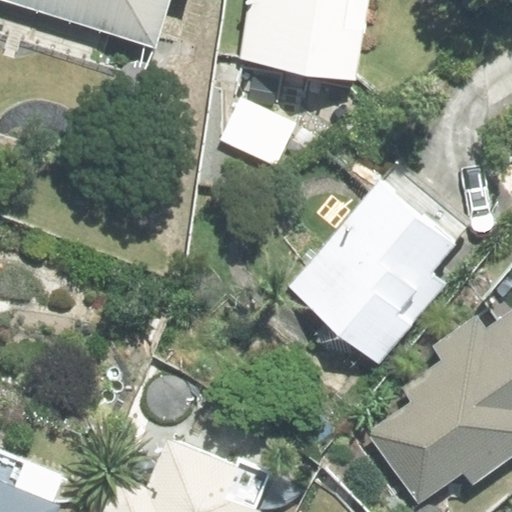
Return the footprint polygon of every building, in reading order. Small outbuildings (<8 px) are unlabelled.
[(0,0),(0,5),(163,56),(180,0),(193,0),(199,2),(199,0),(0,0)] [(255,0),(244,66),(365,89),(374,43),(369,42),(376,0),(255,0)] [(360,154),(379,168),(391,150),(372,136),(360,154)] [(292,293),(383,375),(417,335),(415,334),(452,292),(441,283),(463,259),(384,190),(292,293)] [(419,409),(373,440),(420,511),(423,511),(470,481),(478,492),(511,469),(511,326),(493,340),(482,325),(440,354),(449,369),(408,396),(419,409)] [(114,511),(264,511),(278,485),(246,470),(241,480),(177,451),(152,502),(125,490),(114,511)] [(0,511),(35,511),(0,496),(0,511)]
